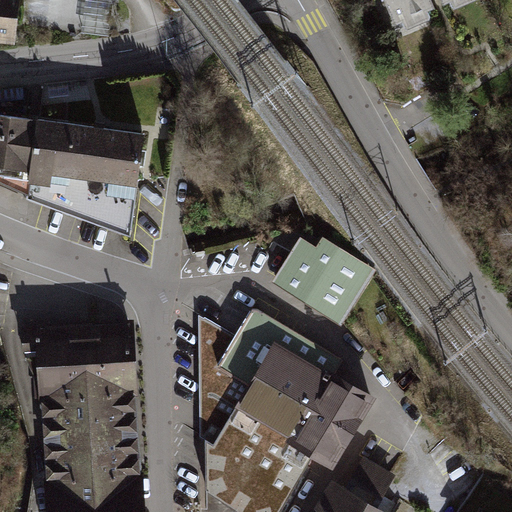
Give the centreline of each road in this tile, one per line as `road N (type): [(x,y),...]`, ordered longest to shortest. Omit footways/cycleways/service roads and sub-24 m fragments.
road 1 (residential): [(511,333),(416,207),(297,0)]
road 2 (residential): [(164,511),(155,304),(147,288),(0,228)]
road 3 (tertiary): [(0,66),(176,40),(234,0)]
